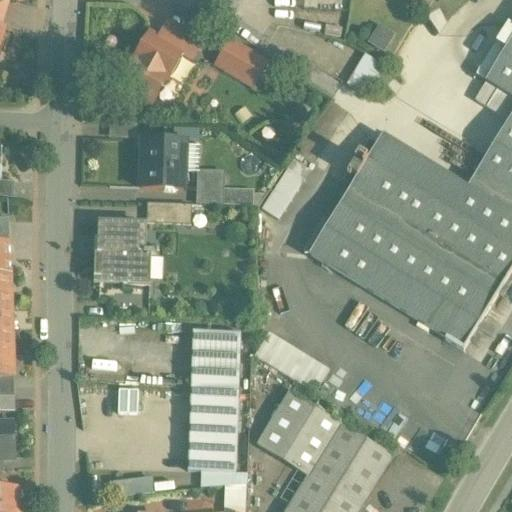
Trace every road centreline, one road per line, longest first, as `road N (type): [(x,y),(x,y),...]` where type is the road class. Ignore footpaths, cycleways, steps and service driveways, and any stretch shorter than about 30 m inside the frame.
road 1 (residential): [(63,125),(62,511)]
road 2 (residential): [(65,0),(63,125)]
road 3 (unknown): [(231,0),(329,74)]
